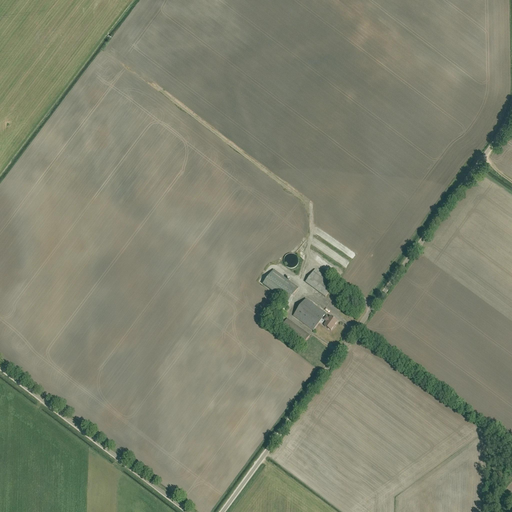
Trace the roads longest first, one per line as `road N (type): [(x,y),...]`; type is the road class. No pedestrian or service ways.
road 1 (unclassified): [(222,511),(511,113)]
road 2 (unclassified): [(186,511),(0,367)]
